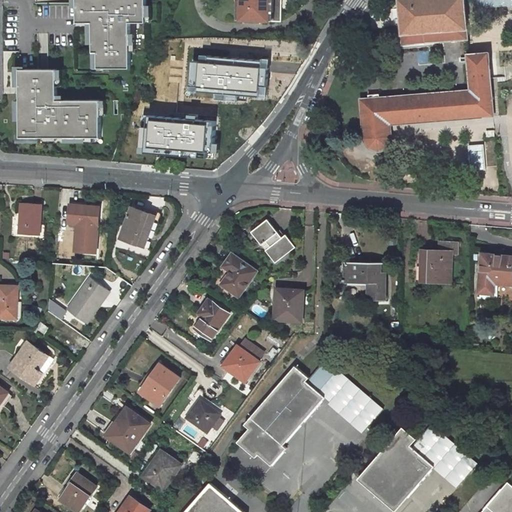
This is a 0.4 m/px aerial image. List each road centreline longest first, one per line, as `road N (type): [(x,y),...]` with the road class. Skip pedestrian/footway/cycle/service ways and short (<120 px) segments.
road 1 (residential): [(0,502),(226,189)]
road 2 (residential): [(0,171),(226,189)]
road 3 (residential): [(341,200),(511,216)]
road 4 (unknown): [(325,0),(295,34),(212,27),(215,0)]
road 5 (unknown): [(461,64),(389,69),(328,50)]
road 6 (residential): [(307,85),(226,189)]
